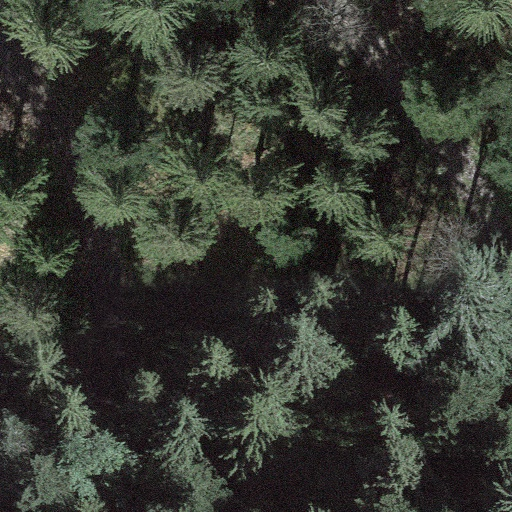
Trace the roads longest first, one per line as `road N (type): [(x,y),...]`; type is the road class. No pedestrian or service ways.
road 1 (track): [(0,58),(67,144),(105,220),(114,511)]
road 2 (track): [(329,0),(511,250)]
